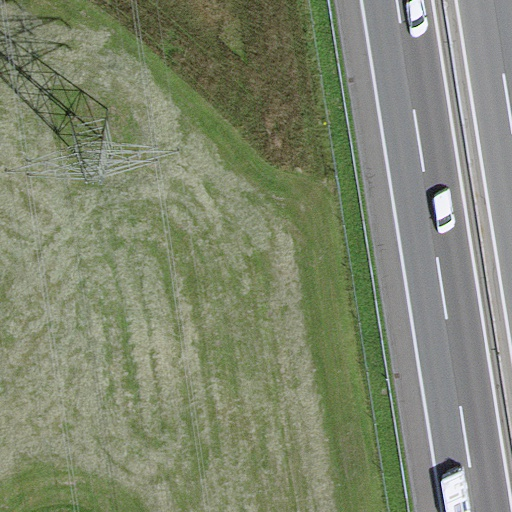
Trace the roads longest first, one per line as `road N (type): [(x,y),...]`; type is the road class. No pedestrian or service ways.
road 1 (motorway): [(398,0),(478,511)]
road 2 (motorway): [(511,127),(492,0)]
